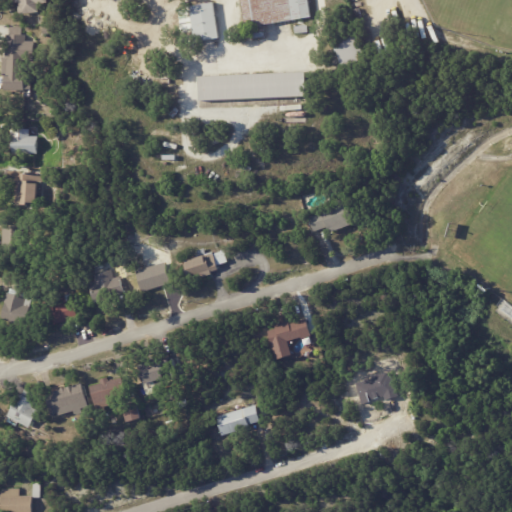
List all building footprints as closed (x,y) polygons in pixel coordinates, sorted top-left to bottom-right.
[(38,0),(40,12),(20,15),(19,5),(20,5),(20,1),(16,2),(15,0),(38,0)] [(290,20),(247,27),(242,0),(309,0),(312,16),(290,20)] [(217,38),(196,42),(190,6),(215,3),(220,38),(217,38)] [(296,26),(309,25),(309,32),(297,33),(296,26)] [(32,80),(31,89),(24,89),(24,94),(3,94),(4,75),(3,75),(3,57),(7,57),(7,34),(11,34),(11,26),(23,27),(23,35),(27,35),(26,41),(35,41),(35,60),(21,60),(21,76),(32,76),(32,80)] [(364,53),(366,61),(343,67),(335,39),(358,33),(364,53)] [(180,52),(178,56),(170,51),(173,46),(181,51),(180,52)] [(305,96),(200,101),(199,77),(306,72),(307,96),(305,96)] [(28,129),(30,129),(30,136),(37,136),(37,154),(11,154),(11,129),(13,129),(13,123),(25,123),(25,129),(28,129)] [(29,174),(43,174),(43,183),(36,183),(36,205),(17,205),(18,181),(11,181),(11,171),(21,171),(21,174),(29,174)] [(328,234),(326,235),(323,230),(314,233),(308,219),(344,205),(352,225),(328,234)] [(22,226),(2,227),(2,247),(22,247),(22,226)] [(226,252),(229,262),(218,266),(219,270),(212,272),(213,274),(190,282),(189,277),(143,292),(136,272),(168,261),(169,267),(204,255),(205,256),(214,253),(215,254),(225,250),(226,252)] [(122,282),(125,295),(95,304),(90,286),(96,284),(94,276),(112,271),(114,278),(120,276),(122,282)] [(19,325),(2,321),(9,293),(11,293),(12,288),(32,293),(31,298),(32,298),(26,326),(19,325)] [(76,308),(79,318),(54,325),(47,301),(72,294),(76,308)] [(309,337),(302,339),(302,338),(288,341),(292,356),(277,360),(269,330),(277,328),(276,325),(289,322),(290,324),(307,319),(312,336),(309,337)] [(162,362),(167,376),(155,381),(157,386),(147,391),(141,376),(143,375),(139,365),(160,358),(162,362)] [(101,380),(108,377),(116,404),(98,410),(91,386),(102,383),(101,380)] [(47,394),(63,389),(62,388),(66,387),(66,388),(83,383),(91,410),(76,415),(75,411),(60,416),(59,413),(52,415),(46,394),(47,394)] [(31,392),(35,395),(32,400),(36,402),(33,407),(40,411),(30,428),(9,415),(22,394),(23,395),(26,389),(31,392)] [(128,422),(125,409),(138,405),(142,418),(128,422)] [(261,421),(248,425),(249,428),(224,436),(219,416),(256,405),(261,421)] [(34,483),(41,483),(41,498),(33,497),(34,483)] [(32,511),(1,511),(2,489),(21,489),(20,496),(33,496),(32,511)]
